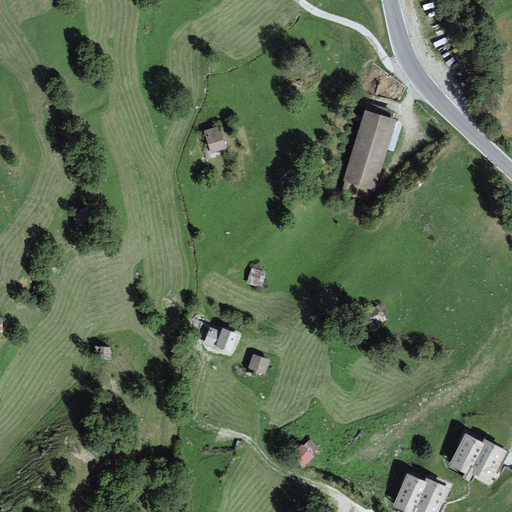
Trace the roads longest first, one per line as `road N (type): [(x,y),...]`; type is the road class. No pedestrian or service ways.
road 1 (track): [(206,357),(194,418),(249,442),(277,468),(359,511)]
road 2 (tertiary): [(390,0),(402,48),(421,80),(511,170)]
road 3 (track): [(298,0),(357,26),(388,61),(417,74)]
